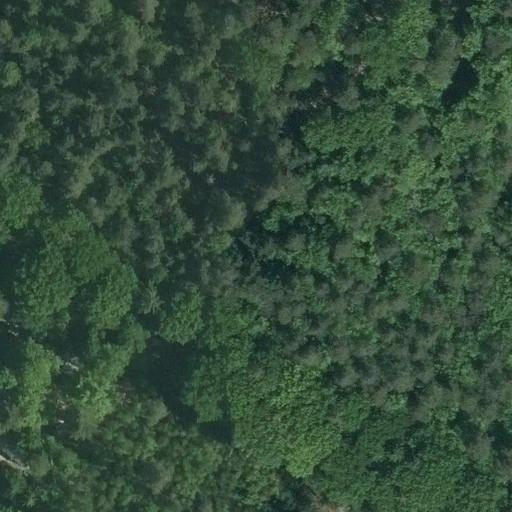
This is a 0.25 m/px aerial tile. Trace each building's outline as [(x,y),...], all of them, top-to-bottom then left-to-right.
[(0,302),(0,317),(20,329),(27,318),(0,302)] [(71,345),(65,357),(97,374),(104,362),(71,345)] [(62,406),(33,390),(28,401),(56,417),(62,406)] [(88,411),(94,399),(78,390),(72,402),(88,411)] [(31,451),(0,426),(0,447),(21,464),(31,451)] [(30,487),(44,495),(50,484),(37,476),(30,487)]
